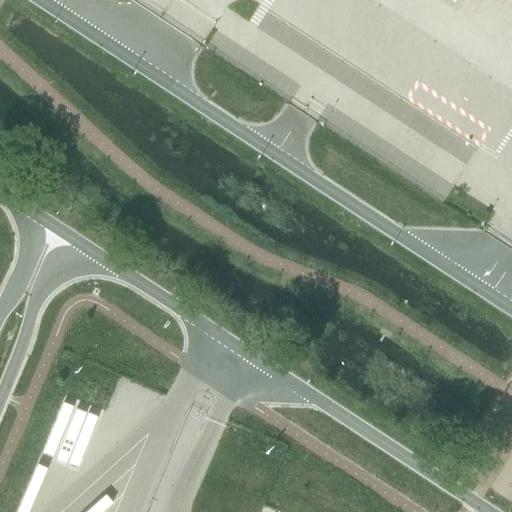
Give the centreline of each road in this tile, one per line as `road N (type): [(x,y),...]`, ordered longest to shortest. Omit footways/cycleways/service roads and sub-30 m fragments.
road 1 (unclassified): [(511,312),(33,0)]
road 2 (unclassified): [(89,248),(483,511)]
road 3 (unclassified): [(0,396),(54,265),(89,248)]
